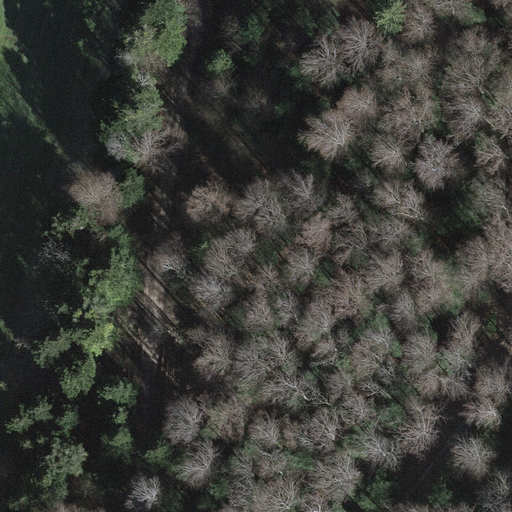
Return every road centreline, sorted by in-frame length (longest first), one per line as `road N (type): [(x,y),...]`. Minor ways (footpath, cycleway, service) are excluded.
road 1 (track): [(119,511),(197,0)]
road 2 (track): [(391,511),(511,348)]
